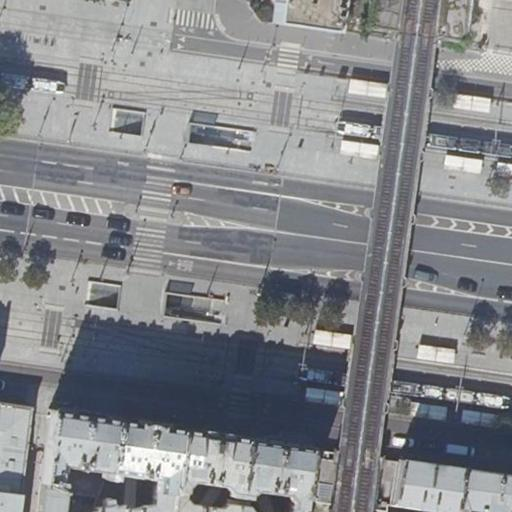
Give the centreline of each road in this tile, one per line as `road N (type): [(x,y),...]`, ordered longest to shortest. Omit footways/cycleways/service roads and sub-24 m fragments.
road 1 (residential): [(0,370),(511,442)]
road 2 (primary): [(511,235),(0,163)]
road 3 (primary): [(0,223),(511,294)]
road 4 (residential): [(511,87),(187,42),(193,0)]
